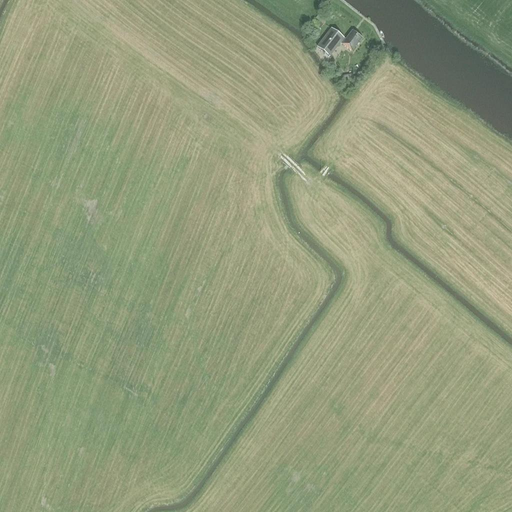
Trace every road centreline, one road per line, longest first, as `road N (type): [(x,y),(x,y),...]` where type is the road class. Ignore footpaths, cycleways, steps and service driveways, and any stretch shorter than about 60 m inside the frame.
road 1 (track): [(46,0),(313,183)]
road 2 (track): [(313,183),(388,80),(425,97),(511,166)]
